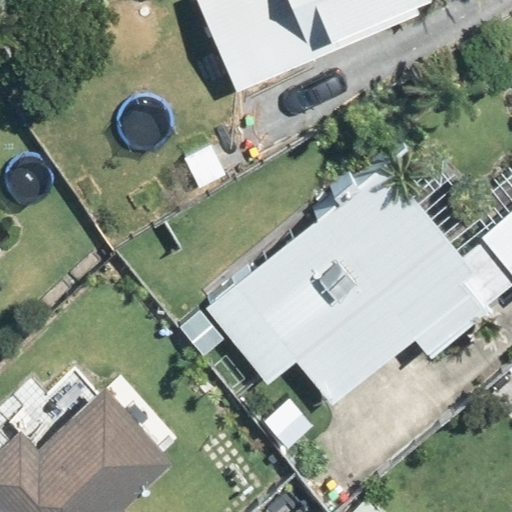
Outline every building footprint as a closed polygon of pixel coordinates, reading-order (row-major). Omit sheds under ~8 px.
[(196,0),(225,67),(380,0),(196,0)] [(205,131),(179,143),(195,175),(222,162),(205,131)] [(327,179),(223,264),(322,384),(404,315),(419,333),(507,259),(511,264),(511,177),(469,213),(473,220),(456,234),(376,138),(348,161),(343,155),(323,173),(327,179)] [(0,511),(136,511),(114,486),(165,441),(97,364),(25,423),(7,404),(0,409),(0,511)] [(360,481),(337,505),(344,511),(389,511),(390,511),(360,481)]
